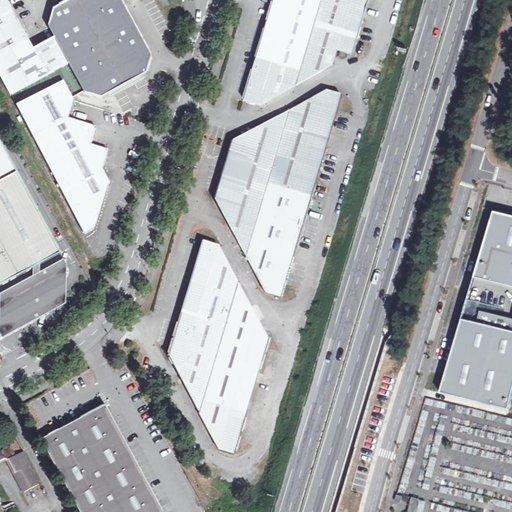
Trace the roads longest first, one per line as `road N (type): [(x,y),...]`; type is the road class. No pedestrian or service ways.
road 1 (motorway): [(441,0),(288,511)]
road 2 (motorway): [(311,511),(463,0)]
road 3 (unclassified): [(511,17),(369,511)]
road 4 (unclassified): [(0,383),(80,339),(113,298),(139,245),(208,0)]
